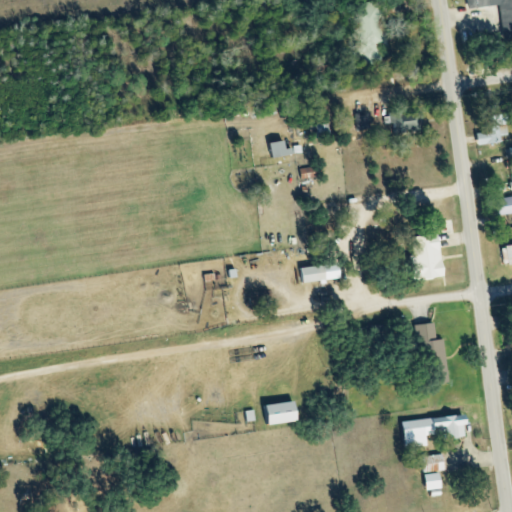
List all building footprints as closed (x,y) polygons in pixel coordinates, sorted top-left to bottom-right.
[(375,1),(348,6),(360,66),(386,61),(375,1)] [(486,134),(474,134),(475,145),(498,144),(498,136),(504,136),(503,106),(484,107),(486,134)] [(419,130),(418,112),(388,113),(389,132),(419,130)] [(368,129),(367,113),(354,114),(355,130),(368,129)] [(282,150),(282,142),(267,143),(268,158),(290,156),(290,149),(282,150)] [(298,169),(299,180),(313,179),(313,168),(298,169)] [(511,195),(493,197),(494,216),(511,214),(511,195)] [(440,278),(435,234),(408,238),(414,281),(440,278)] [(511,245),(499,246),(501,266),(511,264),(511,245)] [(297,269),(299,284),(337,279),(335,263),(297,269)] [(416,326),(423,386),(446,383),(441,340),(434,341),(432,324),(416,326)] [(262,425),(292,423),(291,403),(261,405),(262,425)] [(398,422),(401,449),(424,447),(423,436),(431,436),(431,429),(441,428),(442,440),(464,438),(461,416),(398,422)] [(442,471),(440,455),(418,458),(420,474),(442,471)] [(423,491),(438,489),(436,473),(420,476),(423,491)]
